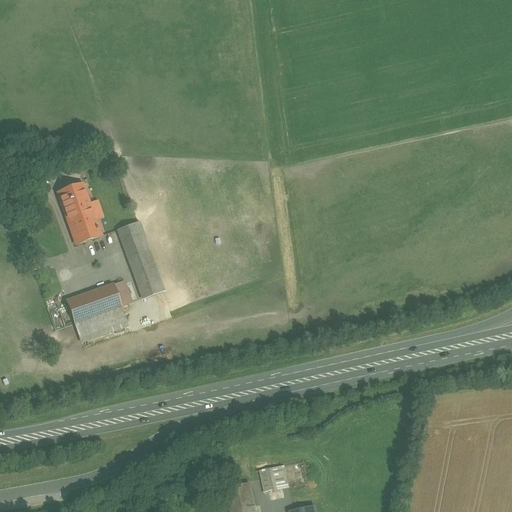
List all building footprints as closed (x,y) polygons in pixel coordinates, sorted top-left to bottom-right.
[(101,237),(82,185),(58,193),(77,246),(101,237)] [(138,224),(118,231),(143,300),(163,293),(138,224)] [(113,286),(67,302),(80,338),(126,321),(113,286)] [(280,457),(253,463),(255,473),(260,472),(265,493),(289,488),(284,467),(282,467),(280,457)] [(255,511),(249,484),(226,489),(231,511),(255,511)]
